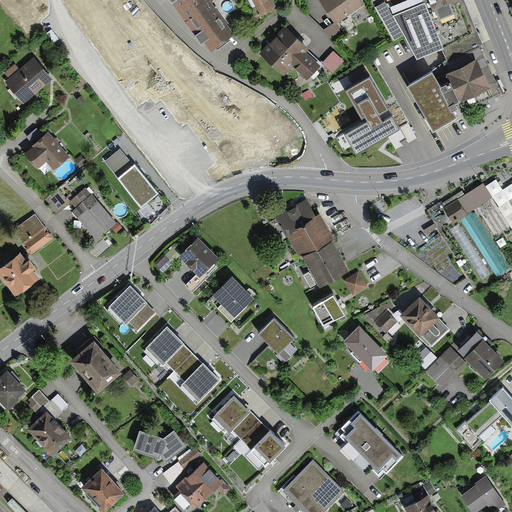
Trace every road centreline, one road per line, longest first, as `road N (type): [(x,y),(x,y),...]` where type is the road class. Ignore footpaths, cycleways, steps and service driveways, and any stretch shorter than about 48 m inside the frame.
road 1 (residential): [(128,255),(309,442)]
road 2 (residential): [(149,0),(210,60),(289,105),(320,151),(322,178)]
road 3 (unknown): [(201,203),(81,52),(56,0)]
road 4 (residential): [(121,511),(151,489),(21,336)]
road 5 (residential): [(355,181),(359,216),(385,243),(511,336)]
road 6 (tertiary): [(322,178),(231,186),(128,255)]
road 7 (tertiary): [(511,140),(422,175),(355,181)]
road 8 (residential): [(100,276),(0,170)]
